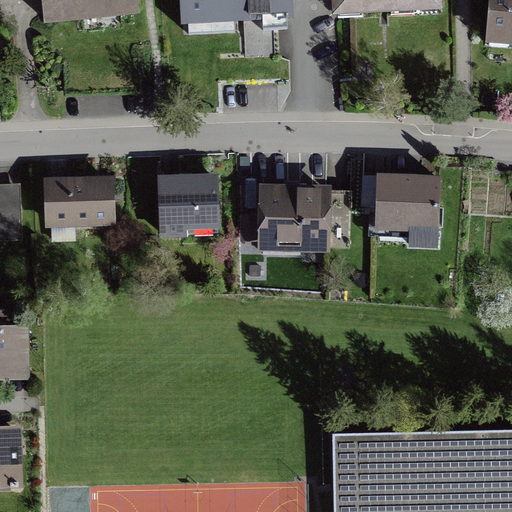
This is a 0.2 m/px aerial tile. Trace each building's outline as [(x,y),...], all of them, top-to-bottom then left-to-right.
[(137,0),(42,0),(45,29),(140,19),(137,0)] [(290,0),(181,0),(183,29),(292,23),(290,0)] [(442,0),(334,0),(336,21),(443,15),(442,0)] [(511,0),(491,0),(489,43),(511,44),(511,0)] [(139,61),(66,63),(66,92),(140,90),(139,61)] [(378,178),(377,235),(409,236),(409,251),(440,251),(441,179),(378,178)] [(158,181),(160,241),(218,239),(217,180),(158,181)] [(45,183),(46,232),(116,230),(115,182),(45,183)] [(260,189),(259,255),(330,256),(331,190),(260,189)] [(20,190),(0,190),(0,245),(22,244),(20,190)] [(0,333),(0,386),(27,385),(26,333),(0,333)] [(511,511),(511,431),(333,435),(334,511),(511,511)] [(19,432),(0,432),(0,489),(20,489),(19,432)]
